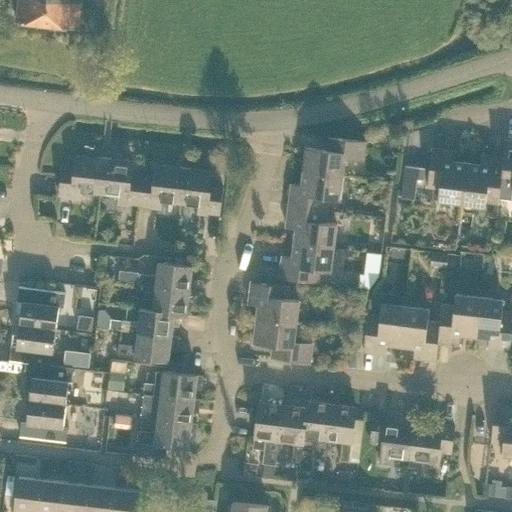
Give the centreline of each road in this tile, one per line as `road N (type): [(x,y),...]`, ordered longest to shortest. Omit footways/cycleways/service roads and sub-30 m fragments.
road 1 (residential): [(226,372),(511,383)]
road 2 (residential): [(226,372),(226,275),(252,225),(272,160),(274,121)]
road 3 (unclassified): [(511,57),(327,113),(274,121)]
road 4 (unclassified): [(274,121),(54,105)]
road 5 (residential): [(68,266),(21,260),(29,160),(54,105)]
